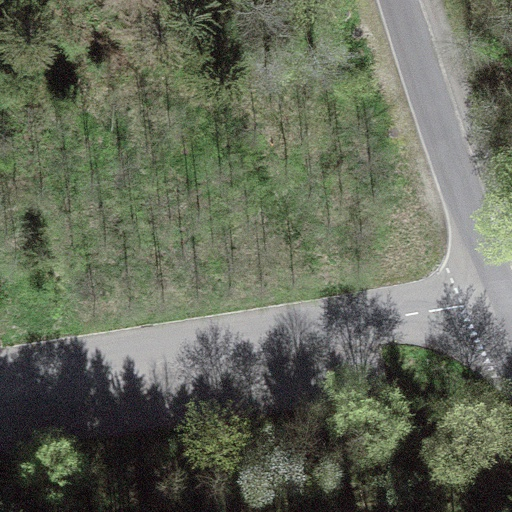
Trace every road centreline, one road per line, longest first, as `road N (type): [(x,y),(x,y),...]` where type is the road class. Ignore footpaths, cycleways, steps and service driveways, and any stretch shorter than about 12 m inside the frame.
road 1 (track): [(0,379),(511,300)]
road 2 (unclassified): [(511,315),(465,205),(400,0)]
